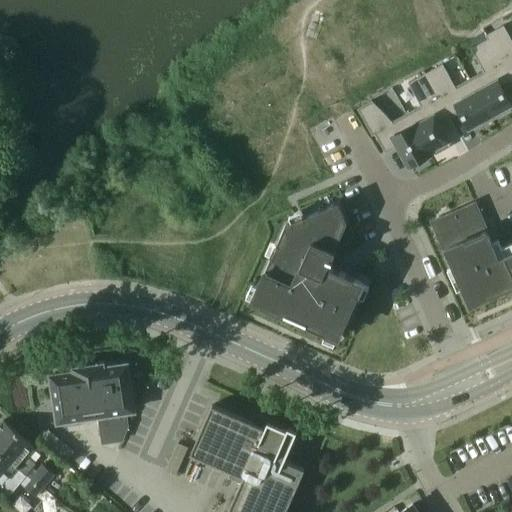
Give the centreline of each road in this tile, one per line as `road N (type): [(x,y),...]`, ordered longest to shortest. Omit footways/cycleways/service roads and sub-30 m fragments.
road 1 (secondary): [(0,333),(56,309),(131,307),(200,328),(362,402),(414,406)]
road 2 (residential): [(453,359),(381,203)]
road 3 (residential): [(381,203),(511,133)]
